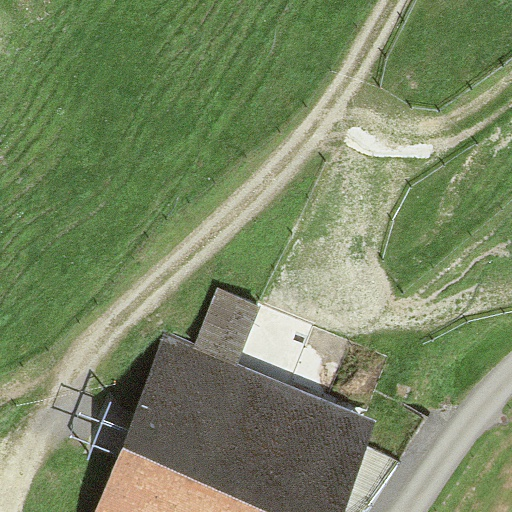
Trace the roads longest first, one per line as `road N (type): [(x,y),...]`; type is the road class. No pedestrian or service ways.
road 1 (track): [(394,0),(335,112),(242,212),(96,345),(12,482),(8,511)]
road 2 (track): [(335,112),(382,144),(434,144),(511,92)]
road 3 (track): [(418,511),(511,384)]
